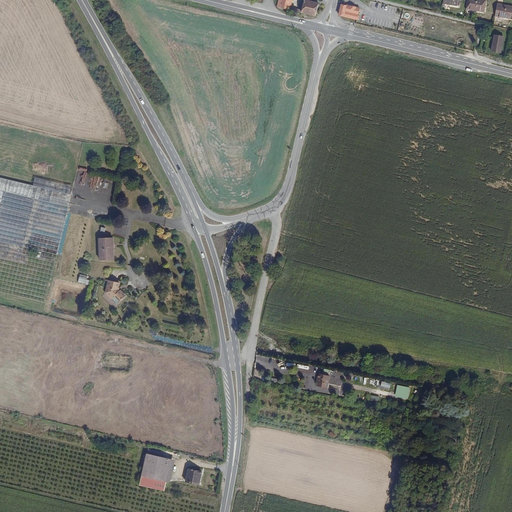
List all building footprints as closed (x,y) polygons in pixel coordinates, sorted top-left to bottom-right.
[(290,7),(291,0),(279,0),(277,7),(292,11),(292,8),(292,7),(290,7)] [(315,16),(318,3),(305,0),(303,11),(302,13),(315,16)] [(484,13),(486,0),(466,0),(465,9),(484,13)] [(358,14),(345,11),(346,6),(341,4),(338,15),(357,20),(357,19),(359,19),(359,16),(358,15),(358,14)] [(511,19),(511,13),(511,6),(498,4),(495,16),(511,19)] [(501,53),(504,37),(494,35),(491,51),(501,53)] [(0,184),(6,186),(12,188),(12,191),(15,190),(15,194),(27,196),(28,193),(32,192),(33,186),(48,189),(50,181),(34,178),(33,184),(0,177),(0,184)] [(117,258),(117,234),(102,234),(102,258),(117,258)] [(121,289),(122,281),(112,279),(109,291),(115,297),(116,297),(119,293),(125,299),(130,294),(123,288),(122,290),(121,289)] [(125,299),(119,293),(116,297),(122,303),(125,299)] [(122,370),(123,359),(105,357),(104,368),(122,370)] [(289,379),(291,366),(284,365),(282,378),(289,379)] [(330,387),(332,375),(320,373),(319,382),(320,382),(319,386),(330,387)] [(162,491),(169,460),(158,457),(144,453),(137,484),(162,491)] [(196,485),(199,473),(186,469),(183,481),(196,485)]
